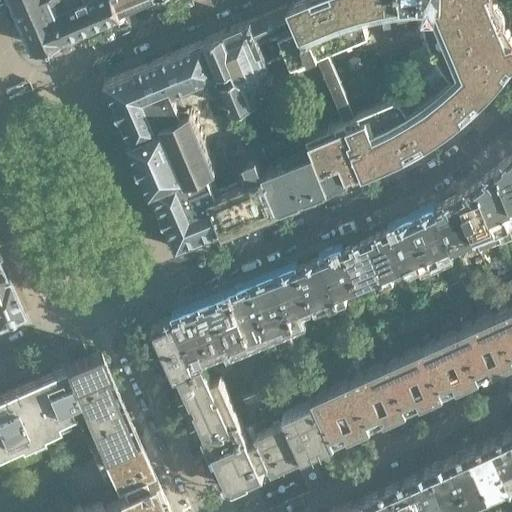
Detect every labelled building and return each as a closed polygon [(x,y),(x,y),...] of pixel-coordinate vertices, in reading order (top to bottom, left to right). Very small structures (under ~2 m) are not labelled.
[(121,7),(138,0),(15,0),(34,44),(69,29),(121,7)] [(410,148),(421,142),(430,136),(440,129),(449,123),(459,115),(466,109),(476,101),(483,94),(492,84),(497,79),(503,71),(504,72),(511,62),(511,35),(504,22),(504,21),(504,18),(504,16),(503,14),(503,12),(502,10),(500,8),(499,6),(497,3),(495,0),(296,0),(288,3),(296,23),(278,31),(291,63),(317,52),(344,116),(307,131),(314,147),(313,148),(321,166),(340,159),(346,173),(362,166),(363,169),(389,158),(401,152),(410,148)] [(293,67),(291,63),(278,31),(296,23),(288,3),(287,2),(204,37),(224,85),(238,118),(259,110),(250,89),(275,78),(279,80),(293,67)] [(215,165),(190,107),(182,111),(182,109),(167,115),(168,117),(161,120),(155,106),(170,99),(168,93),(197,81),(199,87),(209,83),(212,90),(224,85),(204,37),(107,78),(104,79),(105,79),(104,80),(105,82),(106,82),(115,104),(114,104),(119,115),(120,115),(129,137),(128,137),(129,140),(137,158),(136,158),(141,169),(142,169),(149,187),(150,190),(152,189),(161,211),(160,211),(165,222),(166,222),(175,244),(176,246),(176,247),(179,245),(278,204),(264,168),(259,156),(247,161),(250,169),(240,173),(241,176),(216,187),(208,168),(215,165)] [(263,143),(254,146),(257,154),(266,151),(263,143)] [(348,177),(346,173),(340,159),(321,166),(313,148),(312,148),(264,168),(278,204),(279,205),(329,185),(328,185),(330,184),(332,183),(332,182),(338,180),(338,181),(340,180),(348,177)] [(511,149),(496,165),(476,180),(495,220),(503,237),(511,232),(511,149)] [(495,220),(476,180),(456,193),(472,230),(495,220)] [(472,230),(456,193),(435,204),(450,240),(452,243),(474,234),(472,230)] [(450,240),(435,204),(413,214),(432,259),(439,255),(435,246),(450,240)] [(432,259),(413,214),(390,224),(405,259),(417,254),(421,263),(432,259)] [(405,259),(390,224),(367,234),(385,278),(393,275),(389,266),(405,259)] [(385,278),(367,234),(344,244),(358,279),(372,273),(376,282),(385,278)] [(358,279),(344,244),(321,253),(339,298),(348,295),(344,285),(358,279)] [(339,298),(321,253),(297,262),(312,299),(326,294),(330,302),(339,298)] [(312,299),(297,262),(274,272),(295,323),(304,319),(298,305),(312,299)] [(0,317),(22,308),(7,274),(4,275),(0,265),(0,317)] [(295,323),(274,272),(251,281),(277,345),(278,349),(293,343),(288,331),(282,328),(295,323)] [(277,345),(251,281),(230,289),(250,337),(260,333),(266,350),(277,345)] [(250,337),(230,289),(212,297),(230,341),(235,354),(244,350),(240,341),(250,337)] [(230,341),(212,297),(212,296),(193,304),(212,349),(230,341)] [(354,309),(350,299),(341,303),(343,309),(345,312),(354,309)] [(511,300),(494,308),(511,347),(511,300)] [(345,312),(343,309),(341,303),(332,307),(335,316),(345,312)] [(212,349),(193,304),(175,311),(175,312),(195,355),(212,349)] [(511,347),(494,308),(472,318),(458,325),(480,374),(494,367),(505,362),(505,363),(511,359),(511,347)] [(195,355),(175,312),(152,322),(175,372),(194,363),(191,357),(195,355)] [(480,374),(458,325),(421,341),(443,390),(443,391),(469,379),(479,374),(480,374)] [(443,390),(421,341),(385,358),(406,407),(407,407),(422,400),(432,396),(443,391),(443,390)] [(108,368),(106,364),(99,347),(62,362),(72,385),(108,368)] [(406,407),(385,358),(348,375),(370,424),(396,412),(406,407)] [(239,417),(220,374),(211,378),(203,360),(194,363),(175,372),(203,434),(239,417)] [(67,399),(76,395),(72,385),(62,362),(8,387),(30,435),(58,422),(56,417),(71,410),(67,399)] [(130,419),(122,401),(108,368),(72,385),(76,395),(86,416),(82,418),(90,436),(130,419)] [(370,424),(348,375),(311,391),(314,397),(334,440),(350,433),(349,433),(360,428),(370,424)] [(0,448),(30,435),(8,387),(0,390),(0,448)] [(334,440),(314,397),(283,411),(286,417),(303,454),(334,440)] [(303,454),(286,417),(255,431),(257,436),(250,439),(239,417),(203,434),(225,482),(234,485),(303,454)] [(138,437),(135,431),(130,419),(90,436),(98,455),(100,453),(138,438),(138,437)] [(511,478),(511,432),(510,427),(490,436),(510,480),(511,478)] [(510,480),(490,436),(470,445),(450,454),(470,497),(510,480)] [(166,511),(169,506),(138,438),(100,453),(115,486),(121,483),(124,491),(117,494),(119,498),(102,506),(105,511),(166,511)] [(470,497),(450,454),(431,463),(451,506),(470,497)] [(437,511),(451,506),(431,463),(411,472),(429,511),(437,511)] [(429,511),(411,472),(391,480),(405,511),(429,511)] [(405,511),(391,480),(372,489),(382,511),(405,511)] [(382,511),(372,489),(352,498),(358,511),(382,511)] [(105,511),(102,506),(99,498),(81,506),(80,504),(62,511),(105,511)] [(358,511),(352,498),(332,507),(334,511),(358,511)]
